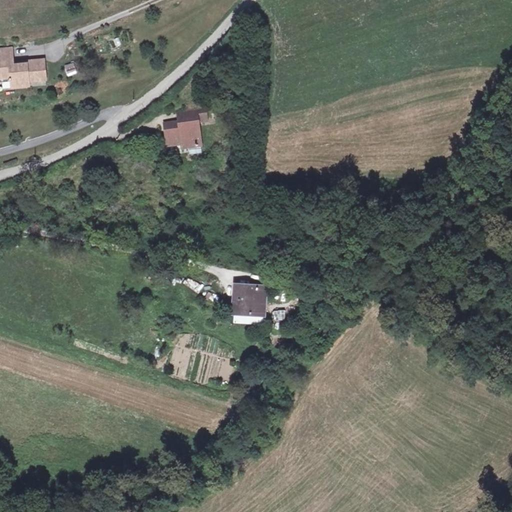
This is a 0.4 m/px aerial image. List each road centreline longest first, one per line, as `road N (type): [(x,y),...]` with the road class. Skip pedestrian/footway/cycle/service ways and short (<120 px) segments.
road 1 (track): [(289,407),(357,316),(412,263),(444,186),(511,73)]
road 2 (tertiary): [(0,174),(55,158),(113,125),(248,0)]
